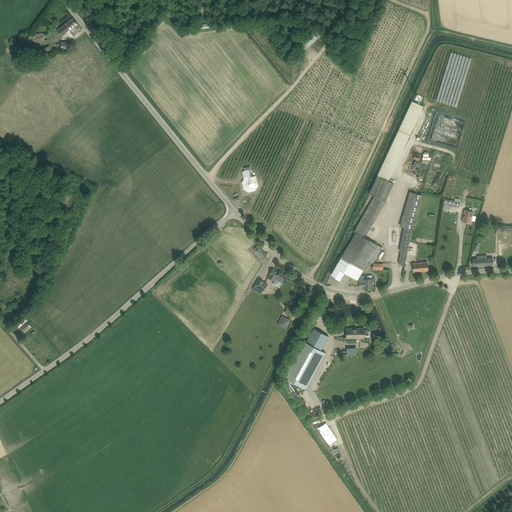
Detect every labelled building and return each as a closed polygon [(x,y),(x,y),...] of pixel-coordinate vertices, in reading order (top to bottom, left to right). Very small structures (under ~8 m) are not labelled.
[(70,30),(78,24),(73,18),(58,30),(62,36),(70,30)] [(296,44),(299,48),(303,52),(318,37),(318,38),(320,36),(316,32),(315,34),(313,32),(311,30),(296,44)] [(44,32),(11,38),(12,47),(45,41),(44,32)] [(258,42),(259,44),(269,38),(267,36),(258,42)] [(291,67),(284,74),(285,75),(293,69),(291,67)] [(291,82),(299,75),(297,72),(289,79),(291,82)] [(411,134),(424,105),(413,100),(405,118),(411,121),(407,132),(411,134)] [(251,180),(249,170),(246,171),(248,180),(246,183),(247,187),(249,188),(253,187),(254,185),(254,183),(257,183),(257,180),(253,181),(254,181),(251,180)] [(259,186),(257,183),(254,183),(254,185),(253,187),(249,188),(247,187),(246,183),(248,180),(246,171),(245,171),(242,171),(244,179),(242,182),(243,189),(249,193),(255,191),(259,186)] [(393,183),(389,181),(377,176),(369,193),(370,194),(374,196),(385,202),(393,183)] [(453,206),(446,204),(443,216),(451,218),(453,206)] [(462,222),(471,224),(474,212),(465,210),(462,222)] [(382,247),(356,232),(332,273),(341,279),(345,272),(358,279),(360,276),(368,261),(373,263),(382,247)] [(472,266),(493,265),(493,258),(487,258),(487,256),(477,256),(477,259),(472,259),(472,266)] [(413,263),(413,272),(429,270),(428,262),(413,263)] [(282,281),(283,282),(287,275),(280,271),(279,272),(273,268),(270,274),(268,277),(274,281),(272,284),(278,287),(281,282),(282,281)] [(360,276),(358,279),(359,279),(360,288),(364,288),(373,287),(373,279),(367,279),(367,275),(360,276)] [(264,291),(268,284),(265,282),(259,279),(255,286),(252,289),(261,294),(263,291),(264,291)] [(282,315),(277,324),(287,329),(291,320),(282,315)] [(23,334),(32,326),(27,321),(19,328),(23,334)] [(370,335),(370,331),(369,331),(369,330),(364,330),(364,328),(358,328),(358,329),(355,329),(355,328),(346,328),(347,338),(364,338),(364,336),(369,336),(369,335),(370,335)] [(329,337),(314,329),(306,342),(302,340),(282,376),(297,384),(306,389),(326,353),(321,350),(329,337)] [(327,422),(319,427),(329,444),(337,439),(327,422)]
